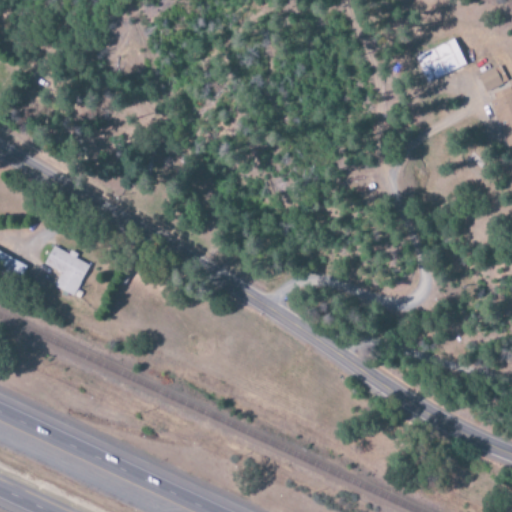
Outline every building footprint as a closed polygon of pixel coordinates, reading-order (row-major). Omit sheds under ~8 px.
[(414,57),(424,83),(464,68),(454,41),(414,57)] [(485,93),(507,83),(499,66),(477,77),(485,93)] [(511,88),(488,95),(500,135),(507,133),(510,146),(511,144),(511,88)] [(44,266),(60,273),(53,289),(74,298),(87,265),(75,261),(76,257),(51,247),(44,266)] [(0,270),(20,279),(26,264),(0,253),(0,270)]
